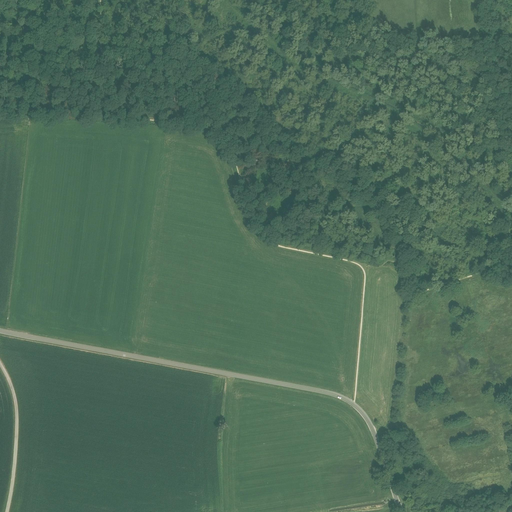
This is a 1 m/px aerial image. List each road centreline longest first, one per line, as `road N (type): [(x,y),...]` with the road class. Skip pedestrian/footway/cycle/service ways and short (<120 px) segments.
road 1 (unclassified): [(400,511),(365,416),(338,396),(0,331)]
road 2 (track): [(0,364),(16,424),(7,511)]
